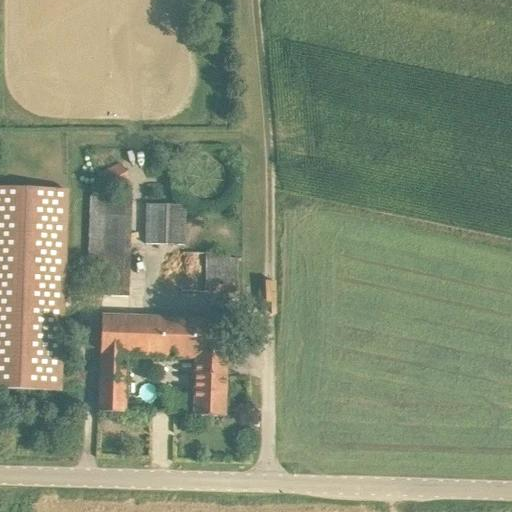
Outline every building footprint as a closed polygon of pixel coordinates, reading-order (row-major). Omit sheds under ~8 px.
[(108,198),(131,186),(120,165),(97,176),(108,198)] [(0,188),(0,389),(62,392),(69,191),(0,188)] [(129,299),(132,199),(90,198),(86,298),(129,299)] [(145,247),(185,248),(186,208),(146,207),(145,247)] [(236,297),(237,257),(205,255),(205,270),(204,296),(236,297)] [(101,318),(97,415),(126,416),(128,358),(195,360),(194,418),(224,419),(225,361),(227,323),(101,318)] [(187,416),(188,397),(167,396),(166,415),(187,416)]
